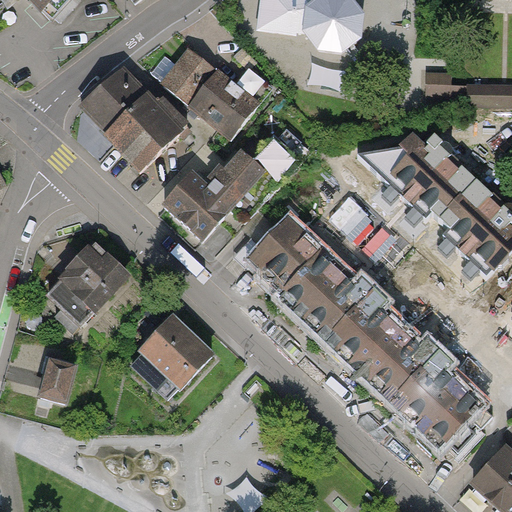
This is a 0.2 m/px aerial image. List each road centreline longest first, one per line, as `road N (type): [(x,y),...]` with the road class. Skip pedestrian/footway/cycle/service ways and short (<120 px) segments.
road 1 (residential): [(26,127),(435,511)]
road 2 (residential): [(186,0),(26,127)]
